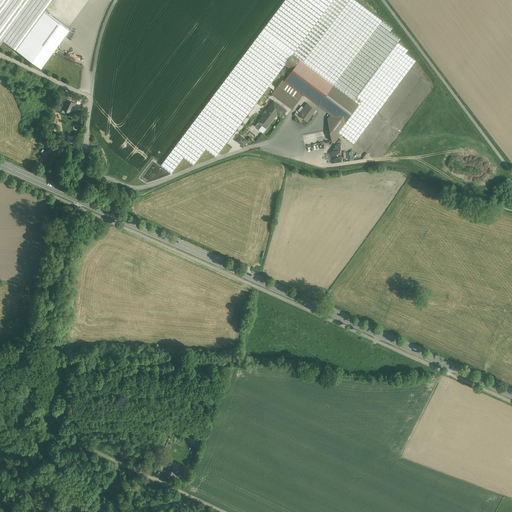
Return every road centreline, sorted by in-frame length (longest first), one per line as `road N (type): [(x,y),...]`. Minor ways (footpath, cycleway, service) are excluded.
road 1 (primary): [(79,199),(511,394)]
road 2 (unclassified): [(0,430),(82,446),(226,511)]
road 3 (unclassified): [(79,199),(31,386),(0,414)]
road 4 (track): [(117,0),(100,47),(79,199)]
